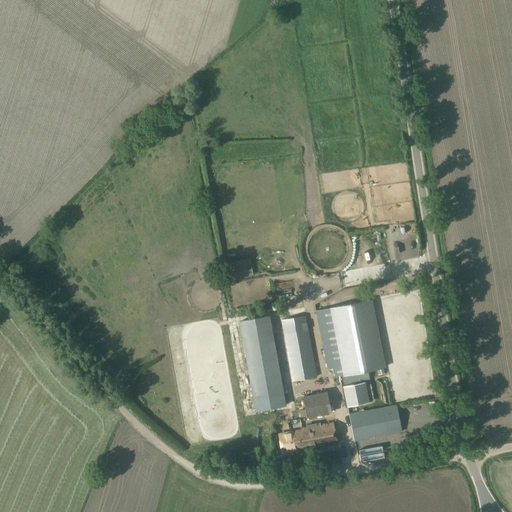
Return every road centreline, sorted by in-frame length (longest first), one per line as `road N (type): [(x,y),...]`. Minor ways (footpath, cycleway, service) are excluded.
road 1 (track): [(467,456),(256,482),(211,473),(141,427),(0,271)]
road 2 (unclassified): [(467,456),(391,0)]
